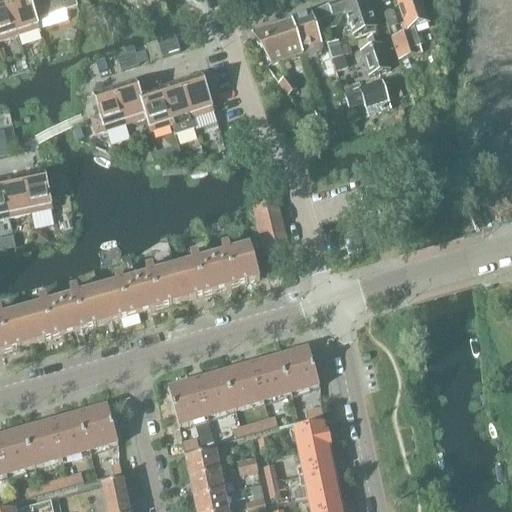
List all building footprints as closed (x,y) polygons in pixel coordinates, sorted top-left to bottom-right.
[(28,0),(8,0),(6,1),(18,38),(39,32),(36,22),(28,0)] [(73,0),(28,0),(36,22),(77,9),(73,0)] [(345,15),(353,39),(376,31),(365,0),(352,0),(315,12),(323,34),(335,30),(332,20),(345,15)] [(402,0),(396,2),(407,34),(391,40),(398,63),(415,57),(412,51),(420,48),(414,31),(429,26),(420,0),(402,0)] [(6,1),(0,2),(0,44),(18,38),(6,1)] [(136,10),(131,17),(142,25),(147,19),(136,10)] [(291,21),(292,24),(303,57),(304,63),(319,58),(323,71),(333,68),(331,62),(329,55),(326,47),(326,45),(321,47),(310,14),(291,21)] [(271,68),(303,57),(292,24),(256,36),(254,40),(271,68)] [(68,31),(65,42),(74,44),(77,33),(68,31)] [(360,54),(369,79),(390,72),(381,47),(380,48),(377,38),(367,42),(370,51),(360,54)] [(176,41),(168,44),(172,57),(180,54),(176,41)] [(337,43),(326,47),(329,55),(340,51),(337,43)] [(157,44),(146,48),(151,63),(156,62),(162,60),(158,47),(157,44)] [(172,57),(168,44),(158,47),(162,60),(172,57)] [(343,59),(340,51),(329,55),(331,62),(343,59)] [(135,54),(126,57),(130,70),(139,67),(135,54)] [(130,70),(126,57),(117,60),(121,73),(130,70)] [(201,77),(180,84),(192,122),(196,133),(217,126),(201,77)] [(278,86),(287,99),(296,93),(287,79),(278,86)] [(135,83),(114,90),(126,128),(146,121),(147,121),(139,97),(140,97),(135,83)] [(180,84),(159,91),(171,128),(192,122),(180,84)] [(391,112),(382,85),(359,92),(359,93),(344,98),(348,111),(363,106),(365,112),(373,109),(375,117),(391,112)] [(114,90),(92,97),(99,119),(105,135),(126,128),(114,90)] [(140,97),(139,97),(147,121),(146,121),(150,135),(171,128),(159,91),(140,97)] [(393,118),(394,123),(406,120),(403,112),(396,114),(397,117),(393,118)] [(302,119),(307,127),(317,124),(314,115),(302,119)] [(99,119),(90,122),(95,138),(105,135),(99,119)] [(80,130),(72,133),(76,143),(83,141),(80,130)] [(227,155),(222,157),(225,165),(229,164),(232,163),(230,154),(227,155)] [(22,178),(30,217),(52,212),(44,173),(22,178)] [(1,182),(9,221),(30,217),(22,178),(1,182)] [(57,179),(47,181),(50,197),(60,195),(57,179)] [(0,182),(0,222),(9,221),(1,182),(0,182)] [(61,198),(54,199),(56,207),(62,205),(61,198)] [(287,251),(277,204),(253,209),(261,243),(262,250),(264,256),(287,251)] [(69,224),(63,225),(64,233),(71,231),(69,224)] [(42,235),(35,236),(37,248),(49,246),(48,239),(42,235)] [(12,240),(2,242),(4,253),(15,251),(12,240)] [(261,243),(251,245),(252,253),(262,250),(261,243)] [(222,256),(211,259),(221,293),(230,291),(231,290),(259,282),(253,260),(250,251),(232,257),(229,249),(221,251),(222,256)] [(193,268),(174,273),(183,304),(210,296),(220,293),(221,293),(211,259),(199,262),(197,258),(191,260),(192,264),(193,268)] [(147,278),(135,281),(145,315),(156,312),(166,309),(183,304),(174,273),(155,279),(154,276),(152,271),(145,273),(147,278)] [(117,290),(98,295),(107,326),(145,315),(135,281),(133,276),(122,279),(115,281),(117,290)] [(78,284),(67,287),(69,294),(76,292),(77,294),(80,293),(78,284)] [(71,303),(60,306),(69,337),(107,326),(98,295),(79,301),(77,294),(76,292),(69,294),(71,303)] [(41,312),(22,317),(31,348),(69,337),(60,306),(48,309),(46,301),(39,303),(41,312)] [(0,356),(31,348),(22,317),(3,323),(0,314),(0,356)] [(308,351),(279,360),(291,398),(319,390),(308,351)] [(279,360),(252,368),(263,406),(291,398),(279,360)] [(252,368),(224,376),(235,414),(263,406),(252,368)] [(224,376),(196,383),(207,422),(235,414),(224,376)] [(207,422),(196,383),(168,392),(179,430),(207,422)] [(107,409),(78,417),(89,456),(118,448),(107,409)] [(306,414),(308,424),(322,421),(320,411),(306,414)] [(78,417),(50,425),(62,464),(89,456),(78,417)] [(275,421),(267,423),(270,433),(278,431),(275,421)] [(267,423),(240,431),(242,441),(270,433),(267,423)] [(50,425),(23,433),(34,472),(62,464),(50,425)] [(207,425),(197,428),(202,447),(213,444),(207,425)] [(296,445),(299,456),(328,450),(331,450),(328,436),(326,436),(324,427),(289,434),(291,446),(296,445)] [(242,441),(240,431),(233,433),(236,443),(242,441)] [(23,433),(0,439),(0,459),(6,480),(34,472),(23,433)] [(258,443),(260,456),(270,454),(268,441),(258,443)] [(182,446),(184,456),(199,453),(196,443),(182,446)] [(296,469),(299,480),(333,473),(328,450),(299,456),(301,468),(296,469)] [(185,462),(190,482),(220,476),(215,456),(185,462)] [(237,467),(238,472),(256,468),(255,463),(237,467)] [(111,469),(113,479),(121,478),(119,468),(111,469)] [(256,468),(238,472),(239,479),(257,475),(256,468)] [(268,470),(263,471),(263,472),(264,472),(266,485),(267,489),(272,488),(277,487),(276,483),(273,469),(268,470)] [(306,490),(308,501),(338,495),(333,473),(299,480),(301,491),(306,490)] [(190,482),(194,503),(224,496),(220,476),(190,482)] [(81,477),(66,481),(69,491),(83,487),(81,477)] [(66,481),(39,489),(41,499),(69,491),(66,481)] [(102,488),(106,511),(128,511),(123,484),(102,488)] [(272,488),(267,489),(270,502),(280,500),(277,487),(272,488)] [(41,499),(39,489),(24,493),(27,503),(41,499)] [(341,511),(338,495),(308,501),(310,511),(341,511)] [(194,503),(195,511),(227,511),(224,496),(194,503)] [(245,507),(246,511),(250,511),(265,509),(263,503),(245,507)]
